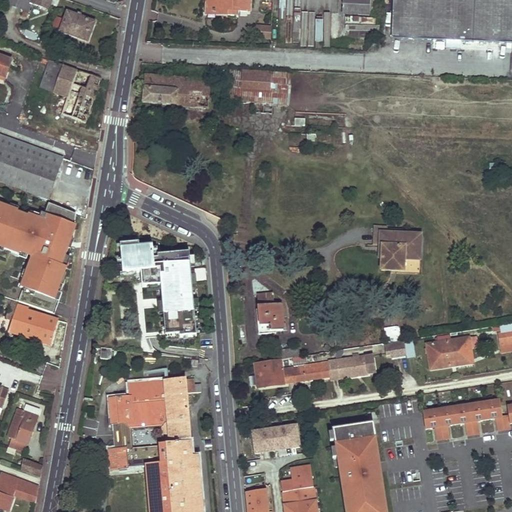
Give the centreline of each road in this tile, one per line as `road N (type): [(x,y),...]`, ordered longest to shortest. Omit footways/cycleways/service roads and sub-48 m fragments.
road 1 (tertiary): [(237,511),(214,246),(193,225),(109,190)]
road 2 (secondary): [(50,506),(109,190)]
road 3 (secondary): [(109,190),(137,0)]
